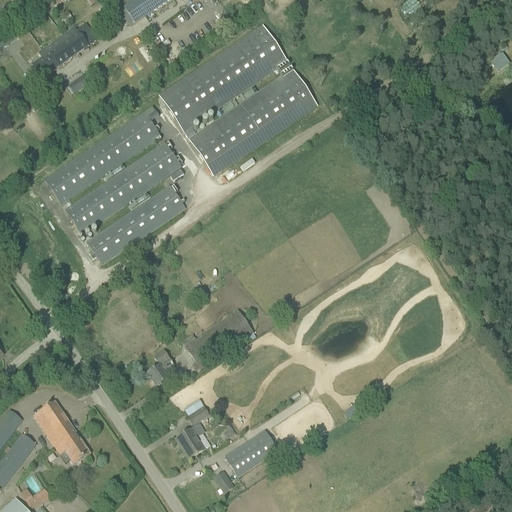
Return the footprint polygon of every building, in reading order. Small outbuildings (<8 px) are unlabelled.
[(135,0),(124,8),(135,25),(172,0),(135,0)] [(61,19),(64,24),(70,21),(67,15),(61,19)] [(31,67),(41,81),(49,75),(96,42),(85,27),(77,33),(74,29),(46,49),(38,55),(41,60),(31,67)] [(263,29),(158,99),(213,179),(237,162),(317,109),(318,108),(300,82),(291,69),(280,77),(281,79),(245,104),(240,97),(276,72),(278,74),(289,66),(263,29)] [(172,50),(163,55),(169,64),(178,59),(172,50)] [(505,60),(501,54),(490,62),(494,68),(505,60)] [(77,82),(81,89),(87,85),(83,78),(77,82)] [(60,206),(160,139),(150,124),(158,118),(152,109),(44,182),(60,206)] [(81,237),(180,169),(164,145),(64,213),(81,237)] [(231,169),(221,177),(225,182),(235,175),(231,169)] [(101,267),(184,211),(169,188),(86,245),(101,267)] [(89,250),(86,252),(92,261),(95,259),(89,250)] [(192,337),(181,344),(185,349),(184,349),(200,372),(247,340),(254,336),(238,313),(215,328),(196,341),(192,337)] [(169,359),(164,353),(154,360),(159,367),(169,359)] [(156,390),(168,382),(169,381),(165,376),(175,368),(169,360),(159,367),(146,376),(156,390)] [(54,403),(32,418),(66,466),(70,463),(74,468),(90,456),(54,403)] [(203,409),(188,419),(193,427),(209,417),(205,410),(204,409),(203,409)] [(6,414),(7,415),(0,424),(0,450),(22,422),(8,412),(6,414)] [(188,462),(204,452),(196,439),(204,435),(199,427),(175,442),(188,462)] [(231,431),(224,436),(227,442),(235,437),(231,431)] [(225,459),(238,480),(278,454),(265,433),(225,459)] [(37,447),(22,436),(0,464),(0,489),(2,492),(37,447)] [(224,495),(232,490),(222,475),(214,480),(224,495)] [(37,507),(26,491),(19,495),(30,511),(37,507)] [(25,511),(15,500),(2,511),(25,511)]
